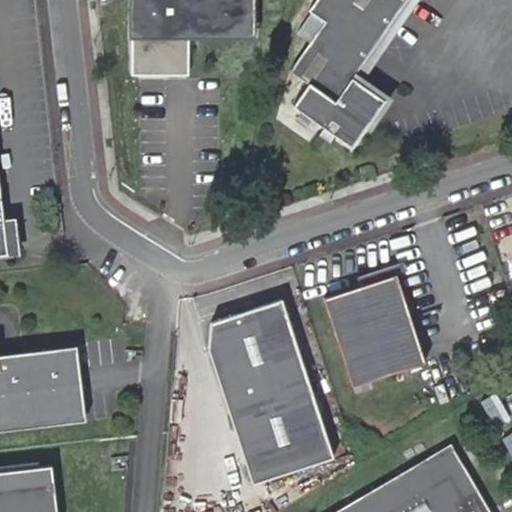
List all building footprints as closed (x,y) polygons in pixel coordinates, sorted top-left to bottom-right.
[(258,0),(136,0),(134,74),(191,76),(191,39),(258,41),(258,0)] [(355,71),(404,0),(313,0),(311,3),(314,5),(327,14),(312,35),(292,63),(311,76),(295,98),(354,139),(386,94),(362,76),(355,71)] [(404,0),(355,71),(362,76),(415,0),(404,0)] [(314,5),(300,26),(312,35),(327,14),(314,5)] [(323,296),(347,370),(420,346),(396,273),(323,296)] [(282,298),(211,321),(209,347),(253,483),(333,457),(282,298)] [(0,428),(83,420),(75,345),(0,353),(0,428)] [(490,511),(449,443),(330,511),(490,511)] [(0,469),(0,511),(53,511),(46,464),(0,469)]
